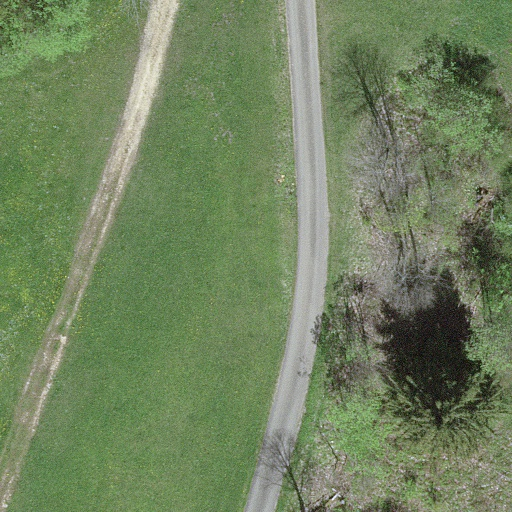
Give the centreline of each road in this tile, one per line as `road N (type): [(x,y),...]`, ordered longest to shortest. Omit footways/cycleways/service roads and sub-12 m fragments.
road 1 (track): [(172,0),(0,505)]
road 2 (residential): [(304,0),(315,195),(310,297),(259,511)]
